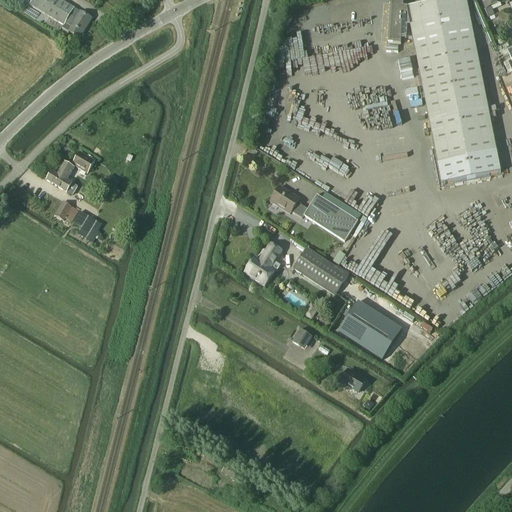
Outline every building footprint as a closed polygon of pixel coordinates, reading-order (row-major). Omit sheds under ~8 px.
[(68,32),(76,20),(79,14),(74,10),(74,9),(59,0),(32,0),(29,6),(63,27),(62,29),(68,32)] [(500,174),(496,154),(465,0),(451,0),(406,9),(403,9),(404,2),(391,1),(388,45),(400,46),(401,38),(412,39),(441,186),(500,174)] [(494,15),(491,8),(502,3),(500,0),(481,0),(486,10),(485,11),(488,18),(494,15)] [(79,14),(76,20),(68,32),(80,40),(92,19),(80,12),(80,14),(79,14)] [(363,104),(364,115),(393,112),(391,93),(371,95),(372,103),(363,104)] [(78,188),(73,185),(73,184),(68,181),(76,168),(88,175),(95,162),(81,154),(72,168),(65,164),(58,175),(52,172),(46,182),(67,194),(72,197),(78,188)] [(111,176),(107,182),(116,188),(120,182),(111,176)] [(280,188),(270,203),(290,216),(292,213),(302,220),(304,217),(344,243),(358,222),(317,196),(307,211),(297,204),(299,201),(280,188)] [(63,203),(55,217),(63,222),(65,220),(72,224),(78,213),(63,203)] [(88,218),(77,236),(93,245),(99,235),(97,233),(101,226),(88,218)] [(280,267),(275,264),(282,253),(270,245),(259,262),(254,259),(244,275),(264,288),(274,273),(276,274),(280,267)] [(307,249),(293,270),(335,298),(349,277),(307,249)] [(340,266),(346,256),(340,252),(334,262),(340,266)] [(358,302),(337,332),(380,360),(400,330),(358,302)] [(300,331),(292,343),(304,351),(312,339),(300,331)] [(365,383),(349,373),(342,383),(358,394),(365,383)]
